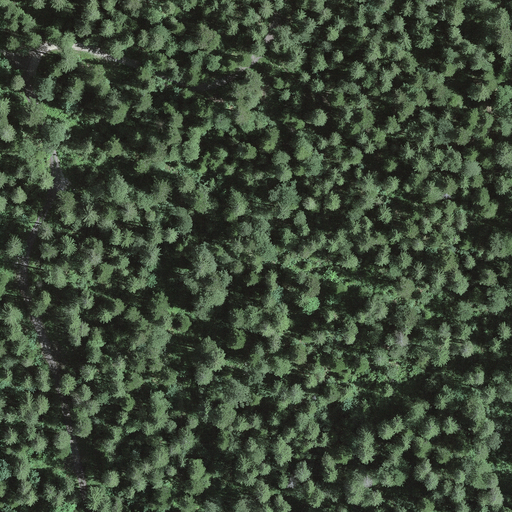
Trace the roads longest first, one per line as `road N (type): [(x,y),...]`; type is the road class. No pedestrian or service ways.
road 1 (track): [(90,511),(23,275),(53,193),(53,153),(22,67),(0,40)]
road 2 (track): [(23,71),(33,53),(54,45),(188,85),(215,84),(240,73),(266,45),(273,9)]
